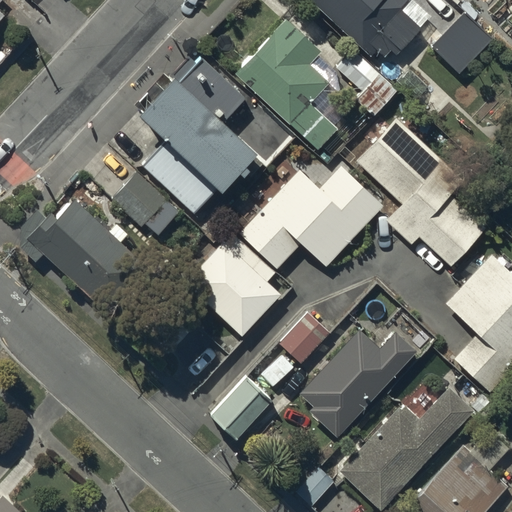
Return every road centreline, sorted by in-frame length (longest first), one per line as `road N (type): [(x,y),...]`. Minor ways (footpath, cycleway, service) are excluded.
road 1 (residential): [(0,296),(227,511)]
road 2 (residential): [(152,0),(0,164)]
